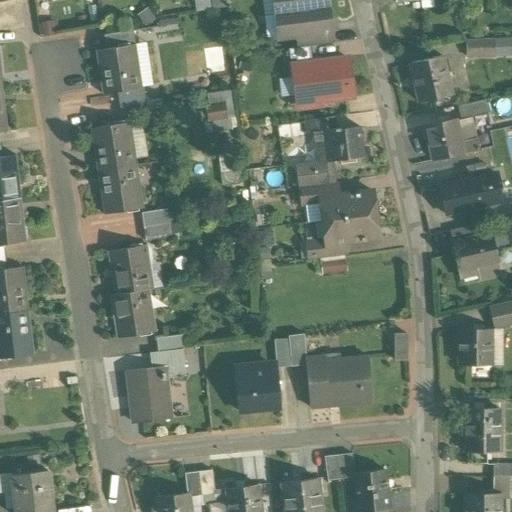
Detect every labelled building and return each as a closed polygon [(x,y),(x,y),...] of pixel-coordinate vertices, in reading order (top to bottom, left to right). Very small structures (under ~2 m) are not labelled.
[(226,0),(212,0),(213,9),(227,7),(226,0)] [(275,0),(277,14),(328,8),(326,0),(275,0)] [(328,8),(277,14),(280,39),(296,37),(331,33),(328,8)] [(76,31),(78,41),(102,36),(100,27),(76,31)] [(133,31),(103,36),(106,50),(135,45),(133,31)] [(331,33),(296,37),(298,48),(309,47),(332,44),(331,33)] [(495,41),(466,42),(467,57),(496,56),(495,41)] [(106,50),(96,52),(102,95),(117,93),(142,89),(142,88),(135,45),(106,50)] [(311,63),(309,47),(298,48),(288,50),(290,66),(296,65),(311,63)] [(442,56),(412,63),(421,103),(451,96),(442,56)] [(296,65),(301,108),(351,101),(346,59),(311,63),(296,65)] [(142,89),(117,93),(120,107),(145,102),(143,88),(142,88),(142,89)] [(232,90),(206,92),(209,119),(234,116),(232,90)] [(485,100),(458,106),(461,121),(488,114),(485,100)] [(145,102),(120,107),(122,120),(148,115),(145,102)] [(335,117),(312,119),(314,133),(327,132),(327,130),(336,129),(335,117)] [(456,120),(427,126),(435,161),(464,154),(461,143),(456,120)] [(130,123),(91,129),(97,171),(136,165),(130,123)] [(340,129),(339,128),(336,129),(327,130),(327,132),(328,143),(331,162),(333,162),(364,158),(360,127),(340,129)] [(478,139),(461,143),(464,154),(481,150),(478,139)] [(328,143),(317,145),(319,163),(331,162),(328,143)] [(1,157),(0,157),(0,201),(19,199),(14,158),(16,157),(16,155),(1,157)] [(319,163),(297,166),(297,167),(298,167),(300,186),(299,186),(299,187),(301,187),(336,183),(336,182),(333,162),(331,162),(319,163)] [(136,165),(97,171),(104,214),(143,208),(136,165)] [(495,174),(458,182),(465,211),(502,203),(495,174)] [(458,182),(440,186),(447,216),(465,212),(465,211),(458,182)] [(336,183),(301,187),(304,206),(322,204),(321,198),(338,196),(338,195),(336,183)] [(373,191),(338,195),(338,196),(321,198),(322,204),(324,221),(376,215),(373,191)] [(19,199),(0,201),(0,244),(5,244),(26,242),(26,240),(23,240),(19,199)] [(167,209),(142,213),(144,227),(170,223),(167,209)] [(376,215),(324,221),(326,239),(327,245),(344,243),(379,238),(376,215)] [(170,223),(144,227),(146,240),(172,236),(170,223)] [(470,227),(451,231),(453,243),(473,238),(470,227)] [(511,232),(511,229),(491,234),(494,248),(511,244),(511,232)] [(453,243),(461,278),(478,274),(479,274),(478,270),(498,265),(494,248),(491,234),(473,238),(453,243)] [(326,239),(308,241),(310,260),(345,255),(344,243),(327,245),(326,239)] [(147,245),(108,251),(115,295),(149,289),(154,289),(147,245)] [(498,265),(478,270),(479,274),(478,274),(480,280),(501,276),(498,265)] [(0,269),(0,314),(29,311),(29,309),(26,310),(21,270),(24,269),(24,267),(7,269),(0,269)] [(115,295),(110,296),(117,338),(156,332),(149,289),(115,295)] [(511,301),(491,306),(496,330),(511,326),(511,301)] [(29,311),(0,314),(0,357),(34,353),(34,352),(31,352),(26,313),(29,312),(29,311)] [(491,365),(490,330),(459,330),(460,366),(491,365)] [(305,334),(289,336),(289,339),(292,366),(307,364),(306,358),(307,358),(305,334)] [(408,360),(407,334),(395,334),(395,360),(408,360)] [(182,335),(156,338),(158,352),(183,349),(184,349),(182,335)] [(289,339),(274,340),(277,367),(292,366),(289,339)] [(158,352),(150,353),(152,369),(165,367),(166,379),(187,377),(183,349),(158,352)] [(368,357),(325,361),(325,356),(307,358),(306,358),(307,364),(311,408),(372,403),(368,357)] [(152,369),(128,372),(134,424),(171,420),(166,379),(165,367),(152,369)] [(277,367),(235,371),(239,411),(280,407),(277,367)] [(499,410),(466,409),(465,452),(499,452),(499,410)] [(353,453),(339,455),(342,479),(355,478),(354,474),(356,474),(353,453)] [(339,455),(325,457),(328,481),(342,479),(339,455)] [(511,464),(493,465),(493,476),(511,476),(511,464)] [(212,470),(198,472),(201,495),(215,493),(212,470)] [(356,474),(354,474),(355,478),(358,511),(370,511),(390,510),(385,470),(356,474)] [(51,511),(47,471),(12,475),(15,511),(51,511)] [(198,472),(185,474),(188,493),(189,493),(189,497),(201,495),(198,472)] [(511,476),(493,476),(493,488),(511,488),(511,476)] [(321,511),(317,479),(284,483),(287,511),(321,511)] [(261,511),(258,485),(227,489),(229,511),(261,511)] [(188,493),(157,497),(158,511),(191,511),(189,497),(189,493),(188,493)] [(500,511),(501,494),(466,494),(465,511),(500,511)]
